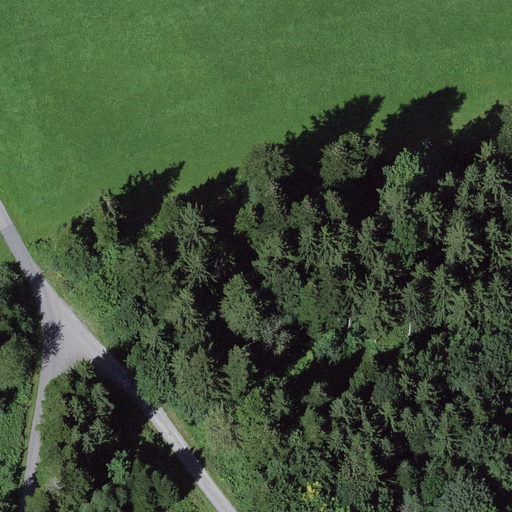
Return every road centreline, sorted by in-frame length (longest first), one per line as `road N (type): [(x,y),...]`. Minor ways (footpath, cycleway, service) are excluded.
road 1 (unclassified): [(0,214),(52,314),(58,382),(34,511)]
road 2 (track): [(52,314),(139,398),(225,511)]
